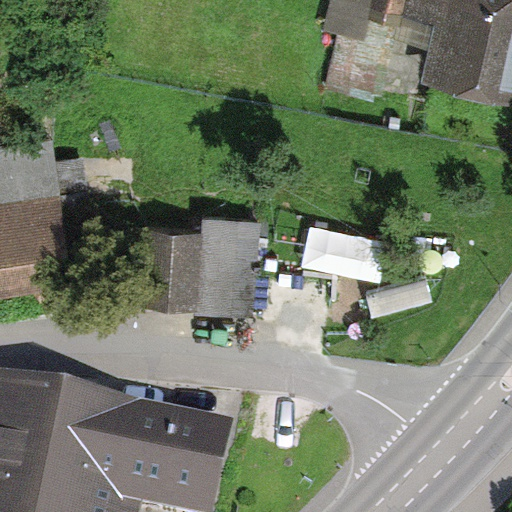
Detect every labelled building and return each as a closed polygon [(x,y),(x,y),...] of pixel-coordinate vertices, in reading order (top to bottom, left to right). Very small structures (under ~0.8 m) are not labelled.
[(511,0),(395,0),(395,4),(437,11),(427,79),(511,92),(511,0)] [(0,279),(66,270),(62,241),(95,237),(92,213),(82,146),(57,150),(54,132),(0,138),(0,279)] [(147,221),(139,299),(252,311),(253,306),(258,266),(262,216),(205,210),(204,227),(147,221)] [(433,299),(426,271),(365,286),(373,315),(433,299)] [(0,380),(0,511),(139,511),(142,502),(192,511),(213,511),(230,427),(0,380)]
